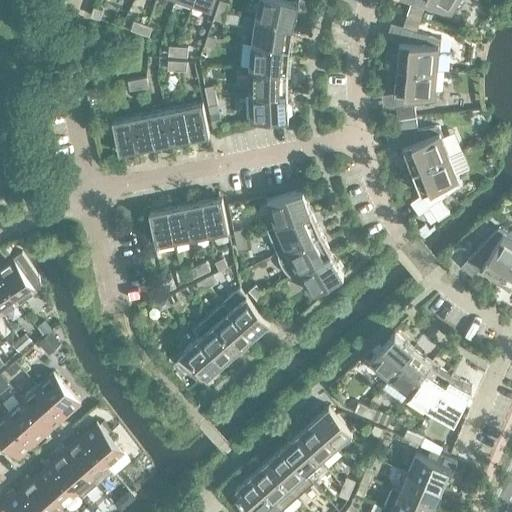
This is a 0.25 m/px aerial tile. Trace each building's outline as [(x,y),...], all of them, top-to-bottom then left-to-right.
[(225,0),(219,0),(217,7),(226,10),(229,1),(225,0)] [(259,0),(256,16),(293,23),(298,0),(259,0)] [(455,0),(419,0),(418,4),(449,14),(455,5),(453,4),(455,0)] [(94,5),(91,14),(100,17),(103,8),(94,5)] [(226,10),(217,7),(214,16),(223,19),(226,10)] [(256,16),(252,41),(290,46),(293,23),(256,16)] [(131,28),(140,31),(143,22),(134,19),(131,28)] [(143,22),(140,31),(149,34),(152,25),(143,22)] [(395,61),(395,65),(437,68),(438,48),(440,48),(441,38),(410,27),(406,40),(399,40),(398,54),(394,53),(393,61),(395,61)] [(208,34),(205,43),(213,46),(217,37),(208,34)] [(252,41),(250,66),(288,68),(290,46),(252,41)] [(168,54),(178,54),(178,45),(169,44),(168,54)] [(178,45),(178,54),(187,55),(188,45),(178,45)] [(168,68),(177,69),(178,59),(168,58),(168,68)] [(178,59),(177,69),(186,69),(187,60),(178,59)] [(396,105),(397,118),(416,115),(414,102),(436,100),(437,88),(435,88),(437,68),(395,65),(395,68),(392,68),(392,76),(396,76),(395,90),(401,91),(403,103),(391,105),(391,106),(396,105)] [(250,66),(249,92),(288,91),(288,68),(250,66)] [(144,86),(142,76),(128,79),(129,88),(144,86)] [(205,85),(207,94),(216,92),(214,83),(205,85)] [(86,87),(88,96),(97,95),(95,85),(86,87)] [(288,91),(249,92),(251,118),(289,115),(288,91)] [(216,92),(207,94),(209,104),(218,102),(216,92)] [(203,100),(184,104),(191,137),(210,133),(203,100)] [(184,104),(166,107),(173,140),(191,137),(184,104)] [(166,107),(149,111),(155,144),(173,140),(166,107)] [(149,111),(131,114),(138,147),(155,144),(149,111)] [(138,147),(131,114),(112,118),(119,151),(138,147)] [(407,166),(409,170),(449,154),(441,135),(443,134),(439,124),(418,127),(416,115),(397,118),(398,130),(392,131),(393,132),(404,130),(406,143),(400,146),(406,159),(402,160),(405,167),(407,166)] [(449,154),(409,170),(410,173),(408,174),(412,181),(415,179),(421,192),(422,192),(428,205),(423,210),(431,221),(437,217),(438,218),(450,210),(440,197),(462,182),(458,171),(456,172),(449,154)] [(267,199),(276,223),(276,224),(311,210),(303,187),(267,199)] [(222,196),(203,200),(210,233),(229,229),(222,196)] [(203,200),(186,203),(192,236),(210,233),(203,200)] [(186,203),(168,207),(175,240),(192,236),(186,203)] [(175,240),(168,207),(149,210),(156,243),(175,240)] [(267,227),(277,251),(321,230),(311,210),(276,224),(276,223),(267,227)] [(499,278),(502,280),(511,264),(511,236),(507,233),(508,232),(499,226),(476,249),(486,259),(482,265),(494,272),(492,276),(498,280),(499,278)] [(234,229),(236,238),(245,237),(243,227),(234,229)] [(470,227),(460,236),(466,242),(476,233),(470,227)] [(290,274),(298,269),(331,251),(321,230),(277,251),(278,251),(279,258),(280,261),(282,265),(284,268),(287,271),(290,274)] [(245,237),(236,238),(237,248),(247,246),(245,237)] [(13,254),(0,263),(0,272),(19,300),(37,288),(39,285),(41,282),(41,279),(40,275),(22,249),(14,255),(13,254)] [(298,269),(312,292),(344,271),(331,251),(298,269)] [(228,265),(224,256),(215,260),(219,269),(228,265)] [(206,260),(198,264),(201,272),(210,268),(206,260)] [(201,272),(198,264),(189,268),(193,276),(201,272)] [(511,264),(502,280),(505,282),(504,283),(511,287),(511,285),(511,264)] [(205,275),(210,284),(214,290),(220,286),(214,271),(205,275)] [(0,272),(0,308),(3,312),(19,300),(0,272)] [(201,288),(210,284),(205,275),(196,280),(201,288)] [(163,280),(167,289),(176,285),(172,276),(163,280)] [(249,289),(255,296),(262,289),(256,282),(249,289)] [(240,286),(223,300),(254,335),(270,321),(240,286)] [(262,289),(255,296),(261,303),(268,297),(262,289)] [(167,295),(171,303),(180,299),(176,290),(167,295)] [(168,296),(167,295),(156,300),(157,301),(160,309),(171,303),(168,296)] [(223,300),(208,313),(238,348),(254,335),(223,300)] [(192,327),(199,335),(223,362),(238,348),(208,313),(192,327)] [(52,327),(45,318),(38,323),(44,332),(52,327)] [(369,359),(389,376),(413,346),(395,330),(369,359)] [(25,331),(19,336),(25,344),(32,338),(25,331)] [(223,362),(199,335),(183,349),(184,350),(177,358),(177,357),(176,358),(196,375),(196,374),(196,373),(200,368),(207,376),(223,362)] [(25,344),(19,336),(12,342),(19,350),(25,344)] [(389,376),(410,391),(431,360),(413,346),(389,376)] [(22,352),(15,358),(21,366),(23,369),(31,362),(22,352)] [(21,366),(15,358),(5,366),(12,374),(21,366)] [(410,391),(431,405),(450,372),(431,360),(410,391)] [(54,370),(38,384),(65,415),(81,401),(54,370)] [(450,372),(431,405),(454,418),(472,384),(450,372)] [(38,384),(23,398),(50,429),(65,415),(38,384)] [(23,398),(7,411),(34,442),(50,429),(23,398)] [(355,409),(363,413),(367,404),(358,401),(355,409)] [(329,404),(313,418),(336,445),(353,431),(329,404)] [(367,404),(363,413),(372,417),(376,408),(367,404)] [(34,442),(7,411),(0,417),(0,435),(18,456),(34,442)] [(313,418),(297,432),(321,459),(336,445),(313,418)] [(97,419),(81,433),(108,464),(124,450),(97,419)] [(371,432),(380,435),(383,427),(374,423),(371,432)] [(403,436),(412,439),(416,431),(407,427),(403,436)] [(416,431),(412,439),(421,443),(424,435),(416,431)] [(297,432),(282,445),(306,472),(321,459),(297,432)] [(81,433),(66,447),(97,482),(113,469),(108,464),(81,433)] [(282,445),(267,458),(298,495),(314,481),(306,472),(282,445)] [(50,460),(78,491),(82,496),(97,482),(66,447),(50,460)] [(416,450),(407,469),(441,483),(445,474),(450,476),(457,459),(431,448),(428,455),(416,450)] [(267,458),(251,472),(283,508),(298,495),(267,458)] [(50,460),(35,474),(62,504),(78,491),(50,460)] [(368,464),(364,473),(372,477),(376,468),(368,464)] [(393,484),(392,486),(438,505),(441,496),(437,494),(441,483),(407,469),(400,487),(393,484)] [(278,511),(283,508),(251,472),(235,486),(242,494),(236,498),(236,497),(235,498),(244,511),(278,511)] [(25,482),(20,487),(41,511),(53,511),(62,504),(35,474),(31,477),(28,473),(22,479),(25,482)] [(372,477),(364,473),(360,482),(368,486),(372,477)] [(347,475),(343,484),(352,488),(355,479),(347,475)] [(352,488),(343,484),(340,493),(348,496),(352,488)] [(392,486),(384,504),(402,511),(428,511),(429,511),(431,511),(434,511),(438,505),(392,486)] [(8,497),(4,500),(14,511),(41,511),(20,487),(14,491),(11,488),(5,494),(8,497)] [(114,501),(121,509),(125,505),(118,498),(114,501)] [(14,511),(4,500),(0,504),(0,511),(14,511)] [(351,502),(346,509),(348,511),(354,511),(358,507),(351,502)] [(383,503),(378,511),(402,511),(384,504),(383,503)]
